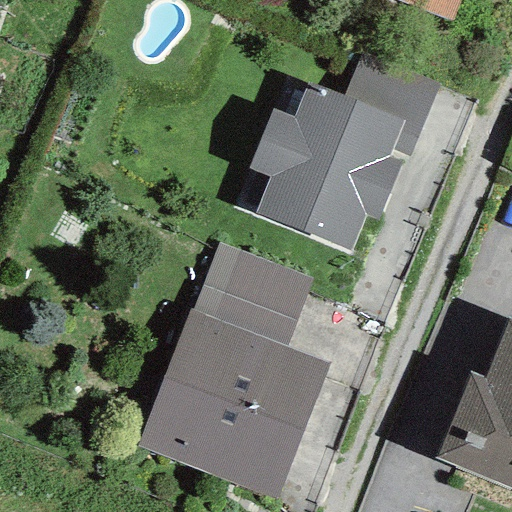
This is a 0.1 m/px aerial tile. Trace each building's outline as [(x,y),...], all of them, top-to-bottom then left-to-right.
[(395,0),(451,21),(459,0),(395,0)] [(342,98),(420,129),(440,84),(360,51),(342,98)] [(253,214),(348,251),(364,215),(375,221),(400,161),(388,157),(391,150),(408,157),(420,129),(342,98),(307,84),(292,118),(271,109),(247,168),(268,178),(253,214)] [(191,311),(286,347),(311,279),(218,241),(191,311)] [(191,311),(188,309),(136,447),(276,499),(327,363),(286,347),(191,311)] [(484,379),(469,373),(433,458),(511,490),(511,320),(508,319),(484,379)]
